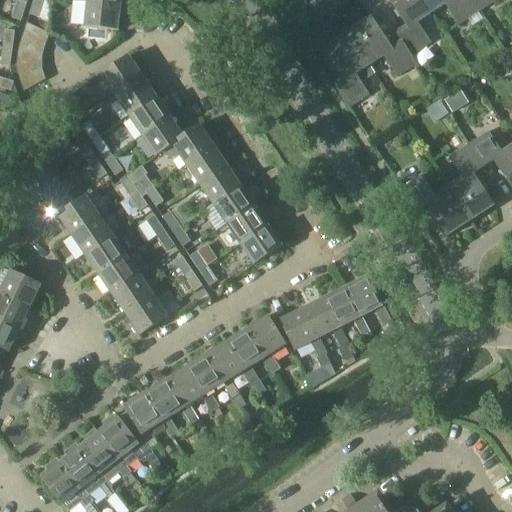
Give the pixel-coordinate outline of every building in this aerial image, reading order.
[(39,18),(44,1),(39,0),(34,0),(30,15),(39,18)] [(419,23),(432,14),(422,0),(390,0),(407,25),(397,32),(419,65),(419,64),(414,56),(433,44),(419,23)] [(460,25),(479,13),(470,0),(422,0),(432,14),(446,5),(460,25)] [(470,0),(479,13),(498,0),(470,0)] [(21,22),(26,6),(17,2),(12,19),(21,22)] [(117,33),(120,8),(87,4),(85,29),(117,33)] [(399,78),(419,65),(397,32),(396,32),(402,41),(393,46),(373,16),(349,31),(372,66),(385,57),(399,78)] [(27,23),(22,40),(46,46),(50,34),(27,23)] [(5,30),(3,48),(13,49),(15,32),(5,30)] [(358,75),(372,66),(349,31),(326,47),(346,77),(335,84),(352,109),(372,96),(358,75)] [(19,50),(18,55),(43,58),(43,57),(46,46),(22,40),(19,50)] [(1,66),(10,67),(13,49),(3,48),(1,66)] [(17,69),(18,75),(42,69),(43,58),(18,55),(17,69)] [(102,76),(116,97),(143,78),(129,57),(102,76)] [(18,75),(24,93),(46,80),(42,69),(18,75)] [(14,82),(0,77),(0,87),(11,91),(14,82)] [(116,97),(129,116),(157,98),(143,78),(116,97)] [(445,102),(453,114),(469,104),(461,92),(445,102)] [(64,101),(75,116),(82,111),(72,96),(64,101)] [(129,116),(142,136),(170,118),(157,98),(129,116)] [(170,118),(142,136),(156,157),(163,152),(173,145),(184,137),(183,137),(170,118)] [(82,127),(92,142),(100,136),(90,122),(82,127)] [(3,124),(0,126),(0,141),(10,130),(3,124)] [(177,159),(181,157),(186,165),(210,150),(214,147),(219,143),(210,130),(205,134),(200,125),(183,137),(184,137),(173,145),(163,152),(166,157),(169,159),(173,159),(177,159)] [(511,145),(503,152),(490,131),(470,144),(484,167),(494,161),(511,188),(511,145)] [(92,142),(102,156),(110,151),(100,136),(92,142)] [(484,167),(470,144),(450,157),(463,177),(449,187),(472,223),(497,207),(475,173),(484,167)] [(79,151),(89,165),(97,160),(88,145),(79,151)] [(210,150),(186,165),(200,185),(227,166),(214,147),(210,150)] [(113,156),(105,161),(115,176),(123,171),(113,156)] [(99,180),(107,175),(97,160),(89,165),(99,180)] [(19,184),(32,204),(60,184),(47,164),(19,184)] [(227,166),(200,185),(213,205),(241,186),(227,166)] [(142,167),(128,177),(133,184),(148,175),(142,167)] [(472,223),(449,187),(436,195),(423,175),(402,189),(418,213),(428,207),(449,238),(472,223)] [(120,182),(130,197),(138,192),(133,184),(128,177),(120,182)] [(46,224),(58,216),(74,204),(60,184),(32,204),(46,224)] [(213,205),(227,224),(255,206),(241,186),(213,205)] [(154,187),(146,193),(156,208),(164,202),(154,187)] [(140,212),(148,206),(138,192),(130,197),(140,212)] [(58,216),(72,235),(100,216),(86,196),(74,204),(58,216)] [(227,224),(240,244),(268,225),(255,206),(227,224)] [(171,212),(163,218),(173,232),(181,227),(171,212)] [(72,235),(86,255),(113,236),(100,216),(72,235)] [(147,222),(157,237),(165,231),(155,217),(147,222)] [(282,246),(268,225),(240,244),(254,265),(282,246)] [(173,232),(183,247),(191,242),(181,227),(173,232)] [(175,246),(165,231),(157,237),(167,251),(175,246)] [(86,255),(99,275),(127,256),(113,236),(86,255)] [(198,252),(190,257),(200,272),(208,267),(198,252)] [(99,275),(113,295),(140,275),(127,256),(99,275)] [(175,262),(185,277),(192,272),(182,257),(175,262)] [(200,272),(210,287),(218,282),(208,267),(200,272)] [(0,293),(30,307),(41,285),(10,270),(4,283),(0,280),(0,293)] [(195,292),(202,287),(192,272),(185,277),(195,292)] [(113,295),(126,314),(154,295),(140,275),(113,295)] [(367,275),(345,286),(361,318),(363,317),(376,310),(383,325),(392,320),(384,305),(382,305),(372,286),(367,275)] [(378,283),(372,286),(382,305),(384,305),(390,302),(378,283)] [(345,286),(322,298),(338,329),(341,327),(354,321),(362,336),(370,331),(363,317),(361,318),(345,286)] [(0,293),(0,319),(19,329),(30,307),(0,293)] [(154,295),(126,314),(140,335),(168,316),(154,295)] [(317,339),(319,338),(332,331),(340,347),(338,348),(345,362),(353,358),(346,344),(349,342),(341,327),(338,329),(322,298),(302,308),(317,339)] [(327,354),(319,338),(317,339),(302,308),(279,320),(295,350),(311,342),(319,357),(318,359),(322,367),(330,363),(326,354),(327,354)] [(269,316),(247,330),(265,358),(264,358),(273,373),(280,368),(271,353),(287,344),(269,316)] [(0,348),(8,352),(19,329),(0,319),(0,348)] [(247,330),(227,342),(245,370),(243,371),(252,386),(253,385),(260,396),(267,392),(251,366),(264,358),(265,358),(247,330)] [(231,379),(243,371),(245,370),(227,342),(206,355),(223,384),(231,398),(239,393),(231,379)] [(210,392),(223,384),(206,355),(185,368),(203,397),(202,397),(211,412),(219,406),(210,392)] [(189,405),(202,397),(203,397),(185,368),(166,380),(184,408),(181,410),(190,424),(198,419),(189,405)] [(169,417),(181,410),(184,408),(166,380),(145,393),(163,421),(161,423),(166,430),(170,437),(178,432),(169,417)] [(124,406),(128,411),(141,433),(140,434),(150,450),(151,449),(158,445),(154,437),(166,430),(161,423),(163,421),(145,393),(124,406)] [(106,427),(99,433),(119,460),(120,459),(126,466),(137,457),(140,460),(146,457),(155,474),(164,469),(151,449),(150,450),(140,434),(141,433),(128,411),(119,417),(118,418),(114,413),(103,422),(106,427)] [(100,475),(102,473),(107,480),(119,471),(124,477),(131,472),(126,466),(120,459),(119,460),(99,433),(95,428),(83,437),(87,441),(80,447),(100,475)] [(81,489),(83,487),(88,495),(100,486),(109,497),(115,492),(111,488),(112,485),(107,480),(102,473),(100,475),(80,447),(76,442),(64,451),(68,456),(61,461),(81,489)] [(41,476),(62,503),(68,511),(69,511),(81,503),(87,511),(99,511),(92,502),(93,501),(88,495),(83,487),(81,489),(61,461),(57,457),(45,465),(49,470),(41,476)] [(164,469),(155,474),(162,485),(170,480),(164,469)] [(131,472),(124,477),(130,485),(136,480),(131,472)] [(420,511),(406,508),(399,511),(395,511),(388,501),(384,504),(379,498),(363,509),(352,494),(344,500),(351,511),(325,511),(326,511),(325,511),(420,511)]
